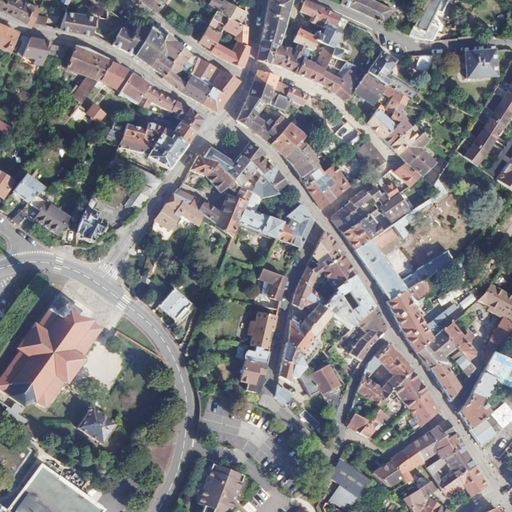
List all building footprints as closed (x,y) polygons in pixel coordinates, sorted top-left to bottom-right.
[(31,27),(32,23),(38,9),(18,0),(0,0),(0,10),(0,11),(31,27)] [(140,0),(145,3),(154,11),(161,0),(140,0)] [(211,0),(209,4),(217,9),(229,16),(228,17),(240,23),(245,13),(223,0),(222,0),(211,0)] [(267,0),(260,42),(274,46),(278,47),(286,21),(290,0),(267,0)] [(338,0),(338,2),(381,22),(388,8),(371,0),(338,0)] [(410,25),(406,35),(412,37),(416,39),(419,40),(423,40),(427,41),(431,41),(436,27),(427,23),(433,9),(432,8),(436,0),(438,0),(444,3),(445,0),(423,0),(412,26),(410,25)] [(318,8),(304,2),(300,12),(310,17),(308,21),(312,23),(318,8)] [(318,8),(312,23),(317,26),(322,29),(338,37),(345,22),(337,19),(338,17),(318,8)] [(217,9),(208,24),(217,28),(220,23),(224,25),(222,29),(235,35),(235,39),(238,40),(245,44),(246,27),(240,23),(228,17),(229,16),(217,9)] [(59,29),(71,31),(82,33),(83,33),(91,34),(95,17),(67,12),(59,29)] [(217,28),(208,24),(198,41),(199,41),(211,49),(216,40),(221,31),(217,28)] [(16,34),(0,27),(0,48),(9,52),(16,34)] [(121,29),(113,46),(133,57),(149,33),(140,27),(134,36),(121,29)] [(313,33),(311,38),(315,39),(333,48),(331,51),(329,55),(337,59),(340,53),(337,51),(335,44),(338,37),(322,29),(319,36),(313,33)] [(165,41),(150,30),(149,33),(133,57),(162,78),(174,62),(163,55),(165,51),(176,59),(183,49),(167,36),(165,41)] [(292,42),(296,44),(305,48),(310,50),(315,39),(311,38),(296,31),(292,42)] [(17,55),(21,57),(28,38),(24,37),(16,55),(17,55)] [(21,57),(43,63),(45,58),(50,45),(51,43),(28,38),(21,57)] [(216,40),(211,49),(210,51),(240,68),(245,57),(248,45),(245,44),(238,40),(234,49),(216,40)] [(274,46),(260,42),(256,61),(268,65),(274,46)] [(289,50),(281,69),(312,83),(324,88),(329,83),(335,78),(321,71),(324,65),(329,55),(331,51),(323,47),(313,66),(300,59),(305,48),(296,44),(293,52),(289,50)] [(50,45),(45,58),(61,62),(65,49),(50,45)] [(274,46),(268,65),(281,69),(289,50),(278,47),(274,46)] [(75,49),(74,51),(67,69),(86,76),(79,87),(74,85),(70,92),(73,94),(72,96),(80,102),(93,85),(96,80),(108,61),(84,49),(75,49)] [(174,62),(162,78),(162,79),(179,91),(181,93),(186,83),(178,78),(183,70),(191,75),(197,59),(192,56),(183,50),(183,49),(176,59),(174,62)] [(385,85),(395,91),(408,99),(410,101),(414,94),(384,75),(393,63),(379,52),(365,72),(385,85)] [(491,52),(463,54),(464,81),(493,79),(491,52)] [(338,72),(345,63),(337,59),(329,55),(324,65),(338,72)] [(419,56),(418,56),(413,68),(424,73),(432,55),(419,56)] [(212,87),(202,105),(216,112),(237,83),(203,62),(197,59),(191,75),(212,87)] [(126,70),(108,61),(96,80),(104,84),(113,88),(117,86),(126,70)] [(474,120),(465,134),(475,140),(467,152),(458,146),(454,153),(475,168),(497,136),(499,137),(507,123),(505,121),(511,110),(511,70),(505,67),(497,81),(507,87),(500,99),(490,93),(482,108),(491,114),(484,126),(474,120)] [(290,100),(294,91),(274,81),(275,78),(255,71),(250,87),(270,96),(272,92),(290,100)] [(150,86),(131,73),(119,95),(138,104),(145,91),(148,90),(149,89),(150,86)] [(186,83),(181,93),(186,96),(202,105),(212,87),(191,75),(186,83)] [(353,91),(352,92),(370,106),(379,93),(381,90),(373,84),(373,83),(363,76),(362,75),(353,91)] [(329,83),(324,88),(328,90),(343,102),(352,92),(353,91),(335,78),(329,83)] [(96,80),(93,85),(101,88),(104,84),(96,80)] [(379,93),(389,100),(395,91),(385,85),(381,90),(379,93)] [(250,87),(247,97),(264,105),(268,106),(270,96),(250,87)] [(145,91),(138,104),(146,108),(148,109),(151,102),(171,113),(173,111),(178,114),(176,118),(181,120),(180,121),(195,134),(202,121),(188,108),(149,89),(148,90),(145,91)] [(289,102),(297,105),(303,94),(294,91),(290,100),(289,102)] [(378,107),(364,123),(381,140),(395,125),(388,119),(397,104),(403,106),(408,99),(395,91),(389,100),(383,110),(378,107)] [(289,102),(290,100),(272,92),(270,96),(268,106),(285,112),(289,102)] [(247,129),(255,117),(264,105),(247,97),(235,122),(247,129)] [(94,103),(87,113),(98,121),(105,111),(94,103)] [(395,125),(381,140),(388,147),(402,134),(411,126),(397,113),(403,106),(397,104),(388,119),(395,125)] [(77,106),(70,116),(77,122),(85,111),(77,106)] [(497,136),(475,168),(495,182),(511,159),(511,110),(505,121),(507,123),(499,137),(497,136)] [(267,144),(286,124),(279,118),(272,125),(268,120),(266,122),(265,120),(262,123),(255,117),(247,129),(253,133),(260,137),(267,144)] [(49,124),(59,130),(63,124),(53,118),(49,124)] [(127,124),(123,132),(155,141),(160,133),(168,139),(171,136),(186,147),(195,134),(180,121),(173,132),(164,127),(147,121),(144,128),(127,124)] [(305,188),(332,167),(331,165),(320,174),(313,165),(316,163),(304,145),(302,147),(299,143),(302,139),(286,124),(267,144),(282,158),(294,174),(305,188)] [(155,141),(123,132),(119,145),(150,153),(155,141)] [(160,133),(155,141),(150,153),(149,156),(169,171),(186,147),(171,136),(168,139),(160,133)] [(410,142),(397,155),(404,163),(419,177),(432,165),(418,149),(427,140),(420,133),(410,142)] [(402,134),(388,147),(397,155),(410,142),(402,134)] [(356,137),(350,142),(355,146),(360,141),(356,137)] [(367,141),(353,152),(369,172),(383,161),(367,141)] [(248,142),(237,156),(252,168),(261,175),(272,169),(260,158),(263,154),(248,142)] [(324,157),(333,149),(329,144),(320,152),(324,157)] [(231,164),(226,161),(208,149),(207,148),(204,153),(201,158),(215,162),(214,163),(218,166),(224,172),(232,180),(242,192),(247,194),(254,185),(244,179),(252,168),(237,156),(232,163),(231,164)] [(161,182),(164,177),(162,176),(160,178),(119,157),(120,155),(116,152),(108,166),(121,173),(120,176),(140,185),(144,187),(153,192),(161,182)] [(441,156),(423,182),(430,188),(437,179),(448,161),(441,156)] [(201,158),(197,157),(189,171),(203,177),(214,163),(215,162),(201,158)] [(511,159),(495,182),(511,194),(511,159)] [(218,166),(214,163),(203,177),(219,194),(232,180),(224,172),(218,166)] [(419,177),(404,163),(393,173),(408,188),(419,177)] [(337,174),(333,168),(332,167),(305,188),(321,209),(352,185),(348,181),(346,183),(338,173),(337,174)] [(276,173),(272,169),(261,175),(267,182),(261,187),(256,183),(254,185),(247,194),(248,195),(255,198),(259,200),(277,196),(287,188),(278,177),(276,173)] [(0,198),(2,200),(6,195),(14,183),(0,173),(0,198)] [(17,185),(12,192),(26,203),(34,196),(44,189),(24,176),(17,185)] [(437,179),(430,188),(437,194),(431,198),(417,208),(410,212),(391,225),(402,239),(407,235),(403,226),(415,218),(413,214),(445,193),(437,179)] [(6,195),(8,196),(12,192),(17,185),(14,183),(6,195)] [(389,201),(397,195),(389,184),(381,189),(384,194),(389,201)] [(136,190),(140,194),(144,187),(140,185),(136,190)] [(130,206),(138,211),(153,192),(144,187),(140,194),(130,206)] [(366,194),(363,190),(348,201),(349,204),(353,209),(358,206),(369,198),(377,208),(378,208),(389,201),(384,194),(379,197),(373,188),(366,194)] [(171,197),(186,207),(191,201),(176,191),(171,197)] [(242,192),(237,201),(244,204),(248,195),(247,194),(242,192)] [(244,204),(237,222),(276,237),(280,225),(280,222),(250,211),(255,198),(248,195),(244,204)] [(410,212),(397,195),(389,201),(378,208),(391,225),(410,212)] [(26,203),(18,211),(23,216),(30,220),(31,218),(55,234),(66,218),(34,196),(26,203)] [(212,226),(230,238),(234,229),(237,222),(244,204),(237,201),(225,196),(218,213),(212,226)] [(180,217),(197,229),(201,218),(186,207),(171,197),(153,221),(169,232),(180,217)] [(90,199),(72,232),(80,235),(79,237),(89,242),(94,233),(98,235),(104,224),(97,220),(92,217),(94,213),(92,212),(97,202),(90,199)] [(186,207),(201,218),(212,226),(218,213),(205,204),(203,207),(192,199),(191,201),(186,207)] [(341,233),(368,215),(369,215),(366,212),(364,213),(358,206),(353,209),(349,204),(332,217),(331,221),(341,233)] [(276,237),(275,240),(299,248),(312,221),(300,205),(283,220),(292,223),(291,228),(280,225),(276,237)] [(18,211),(10,220),(17,225),(23,216),(18,211)] [(369,239),(380,232),(368,215),(341,233),(353,250),(369,239)] [(311,257),(313,258),(320,263),(333,243),(324,231),(311,257)] [(398,280),(369,239),(353,250),(362,262),(375,281),(389,300),(424,278),(443,267),(452,261),(446,252),(398,280)] [(323,270),(341,252),(333,243),(320,263),(313,258),(310,262),(315,265),(316,265),(318,267),(312,273),(317,276),(323,270)] [(330,278),(348,262),(341,252),(323,270),(330,278)] [(452,261),(443,267),(445,271),(448,269),(448,270),(452,267),(452,268),(456,266),(456,265),(460,262),(458,258),(456,259),(452,261)] [(336,288),(353,276),(356,274),(348,262),(330,278),(336,288)] [(295,293),(317,305),(319,307),(321,305),(326,299),(321,295),(320,297),(311,289),(317,276),(312,273),(306,268),(304,270),(301,278),(295,293)] [(279,291),(284,279),(263,271),(259,279),(265,281),(262,294),(278,301),(282,292),(279,291)] [(336,288),(326,299),(321,305),(332,314),(331,316),(349,332),(355,326),(373,307),(353,276),(336,288)] [(424,278),(389,300),(386,302),(389,309),(397,325),(401,332),(403,336),(414,352),(437,337),(436,335),(443,331),(452,324),(455,323),(461,316),(453,306),(424,328),(419,320),(412,307),(425,299),(423,295),(432,289),(424,278)] [(135,297),(140,302),(149,291),(138,281),(135,297)] [(483,296),(480,299),(478,301),(491,308),(504,316),(511,320),(511,297),(501,291),(490,285),(483,296)] [(172,290),(157,306),(171,320),(174,317),(177,320),(185,311),(183,309),(187,304),(172,290)] [(311,306),(315,309),(317,305),(295,293),(293,303),(295,304),(299,308),(301,309),(305,304),(309,308),(311,306)] [(461,310),(474,301),(469,295),(457,304),(461,310)] [(80,357),(99,329),(88,321),(89,319),(81,314),(80,315),(72,310),(73,308),(66,304),(65,305),(56,298),(36,326),(33,324),(17,348),(20,350),(0,376),(0,388),(7,394),(23,405),(26,402),(29,403),(31,402),(32,401),(34,402),(35,400),(37,402),(36,403),(41,406),(42,405),(45,407),(64,381),(66,382),(83,359),(80,357)] [(351,353),(361,363),(369,349),(373,344),(378,339),(387,330),(375,304),(373,307),(355,326),(366,337),(351,353)] [(315,309),(299,326),(313,337),(328,320),(331,316),(332,314),(321,305),(319,307),(317,305),(315,309)] [(502,320),(504,316),(491,308),(489,313),(502,320)] [(252,336),(249,345),(255,347),(263,349),(268,350),(276,316),(257,312),(255,322),(250,321),(246,334),(252,336)] [(331,316),(328,320),(341,332),(339,334),(343,338),(349,332),(331,316)] [(511,325),(511,323),(511,320),(504,316),(502,320),(511,325)] [(292,320),(288,343),(291,344),(303,353),(301,358),(305,365),(321,344),(315,339),(313,337),(299,326),(292,320)] [(497,349),(511,325),(502,320),(490,341),(489,340),(484,348),(486,350),(483,356),(480,362),(486,365),(492,354),(497,349)] [(452,324),(443,331),(457,349),(460,353),(466,360),(474,354),(466,342),(472,337),(469,333),(462,338),(452,324)] [(437,337),(414,352),(421,362),(423,360),(433,375),(449,401),(458,389),(445,368),(449,364),(445,359),(457,349),(443,331),(436,335),(437,337)] [(287,343),(284,360),(294,363),(301,358),(303,353),(291,344),(288,343),(287,343)] [(320,396),(334,423),(344,398),(329,368),(336,363),(330,351),(321,344),(305,365),(306,366),(309,374),(320,396)] [(364,375),(357,392),(379,410),(394,392),(411,372),(389,346),(377,360),(375,358),(367,368),(372,372),(381,364),(392,377),(380,388),(368,381),(369,379),(364,375)] [(263,349),(255,347),(254,352),(247,351),(240,381),(248,383),(246,391),(260,394),(267,355),(262,353),(263,349)] [(451,360),(466,378),(473,370),(466,360),(460,353),(451,360)] [(511,363),(492,354),(486,365),(481,375),(494,381),(511,389),(511,363)] [(294,363),(284,360),(279,376),(290,383),(291,377),(297,378),(297,376),(299,379),(301,383),(310,401),(320,396),(309,374),(305,376),(302,371),(306,366),(305,365),(301,358),(294,363)] [(411,372),(394,392),(408,410),(425,393),(411,372)] [(461,410),(457,413),(481,448),(496,437),(491,430),(495,428),(496,424),(493,420),(490,420),(487,417),(489,415),(480,403),(484,400),(494,381),(481,375),(461,410)] [(277,386),(275,396),(286,407),(293,396),(278,384),(277,386)] [(408,410),(420,427),(437,412),(425,393),(408,410)] [(0,403),(0,416),(35,441),(42,432),(27,421),(26,422),(15,414),(23,405),(7,394),(0,403)] [(114,425),(91,408),(77,427),(100,444),(114,425)] [(369,422),(360,433),(367,437),(382,419),(376,414),(369,422)] [(369,422),(353,415),(347,427),(360,433),(369,422)] [(446,421),(436,428),(444,441),(454,435),(446,421)] [(436,428),(411,444),(423,463),(429,459),(437,454),(441,460),(461,446),(454,435),(444,441),(436,428)] [(411,444),(389,460),(391,462),(401,476),(399,477),(404,485),(403,485),(402,486),(388,495),(396,500),(402,501),(417,491),(409,479),(411,477),(408,472),(420,465),(423,463),(411,444)] [(441,490),(441,489),(474,466),(461,446),(441,460),(427,469),(433,479),(441,490)] [(338,459),(329,477),(338,485),(337,487),(338,487),(350,496),(355,500),(356,500),(369,481),(338,459)] [(401,476),(391,462),(374,474),(388,486),(397,479),(398,478),(399,477),(401,476)] [(241,475),(211,463),(195,503),(202,506),(200,511),(227,511),(232,495),(234,495),(241,475)] [(452,496),(454,494),(464,488),(470,498),(484,489),(485,484),(474,466),(441,489),(446,495),(452,496)] [(99,511),(102,509),(41,467),(21,494),(7,511),(99,511)] [(417,491),(402,501),(414,511),(417,511),(424,503),(422,499),(429,493),(434,489),(430,482),(417,491)] [(350,496),(338,487),(328,502),(341,510),(346,503),(350,507),(355,500),(350,496)] [(422,511),(434,511),(438,506),(431,502),(422,511)]
